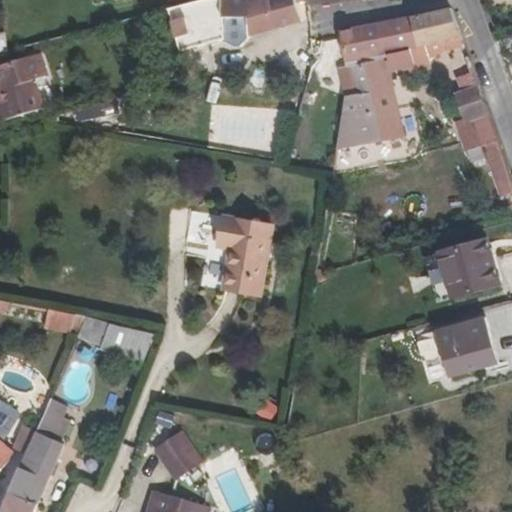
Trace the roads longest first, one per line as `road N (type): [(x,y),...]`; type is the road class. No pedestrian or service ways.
road 1 (residential): [(82,511),(111,492),(162,365)]
road 2 (tertiary): [(466,0),(511,125)]
